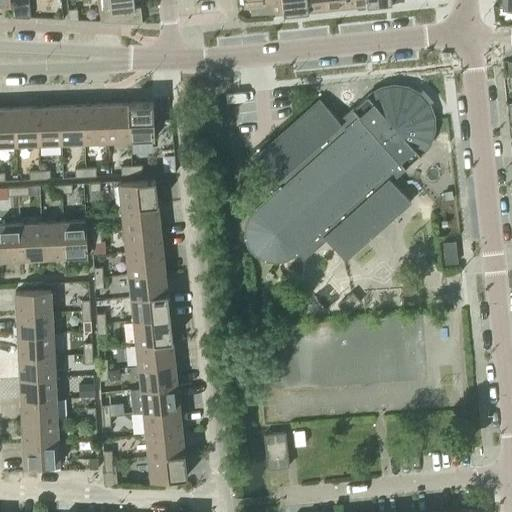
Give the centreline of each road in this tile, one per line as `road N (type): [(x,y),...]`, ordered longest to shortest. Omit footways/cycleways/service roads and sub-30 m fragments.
road 1 (tertiary): [(511,442),(470,37)]
road 2 (residential): [(222,497),(180,149)]
road 3 (residential): [(470,37),(235,57)]
road 4 (residential): [(283,496),(511,475)]
road 5 (residential): [(0,489),(222,497)]
road 6 (residential): [(172,61),(0,59)]
